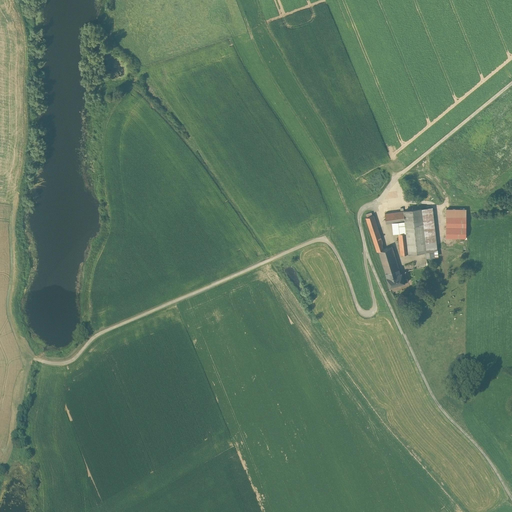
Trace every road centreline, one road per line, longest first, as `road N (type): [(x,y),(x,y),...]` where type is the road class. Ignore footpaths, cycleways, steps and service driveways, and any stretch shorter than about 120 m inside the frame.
road 1 (unclassified): [(511,84),(396,176),(359,219),(364,248),(423,381),(511,500)]
road 2 (track): [(365,249),(370,313),(359,309),(335,251),(319,238),(105,331),(69,362),(28,358)]
